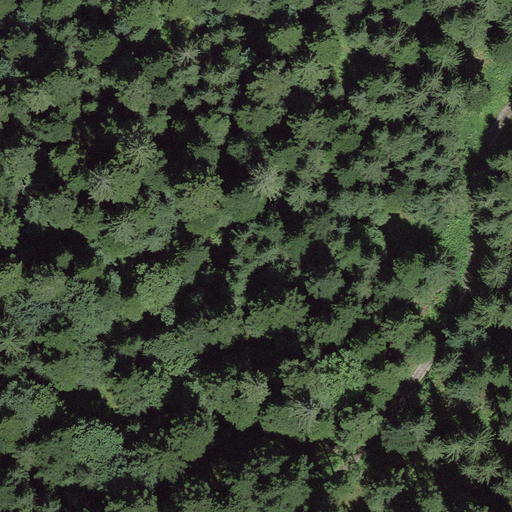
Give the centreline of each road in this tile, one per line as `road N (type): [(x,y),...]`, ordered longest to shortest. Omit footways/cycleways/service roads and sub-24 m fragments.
road 1 (track): [(0,83),(221,26),(267,23),(507,107)]
road 2 (track): [(511,102),(495,122),(485,156),(465,299),(365,449),(295,511)]
